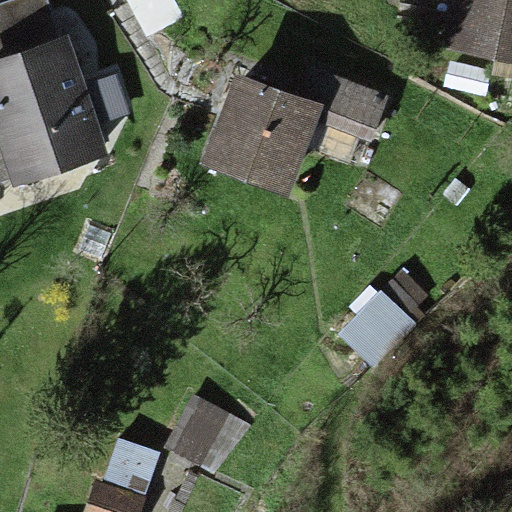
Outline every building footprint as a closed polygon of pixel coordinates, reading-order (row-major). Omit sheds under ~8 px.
[(172,0),(122,0),(153,59),(192,39),(172,0)] [(495,62),(491,80),(511,84),(511,0),(453,0),(443,51),(495,62)] [(0,124),(19,172),(104,138),(59,28),(0,52),(0,124)] [(306,64),(296,87),(234,62),(194,159),(279,193),(312,112),(368,137),(385,98),(306,64)] [(403,280),(353,328),(392,368),(442,320),(403,280)] [(194,398),(167,450),(189,462),(216,409),(194,398)] [(133,511),(138,502),(87,482),(76,511),(133,511)]
